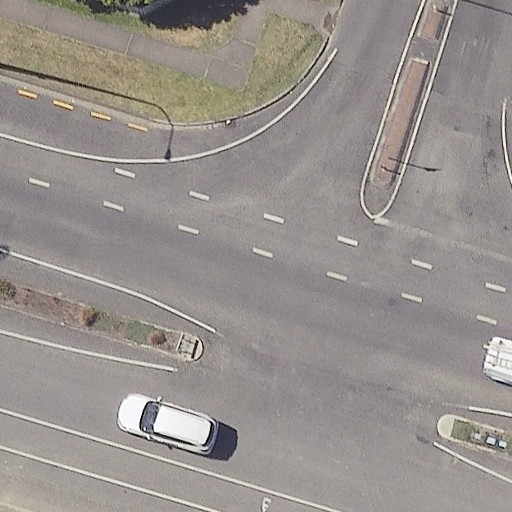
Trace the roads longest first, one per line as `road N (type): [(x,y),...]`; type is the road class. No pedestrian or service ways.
road 1 (secondary): [(0,213),(350,321)]
road 2 (residential): [(350,321),(445,0)]
road 3 (secondary): [(311,457),(0,364)]
road 4 (secondary): [(487,511),(311,457)]
road 5 (secondary): [(350,321),(511,368)]
road 6 (residential): [(311,457),(350,321)]
